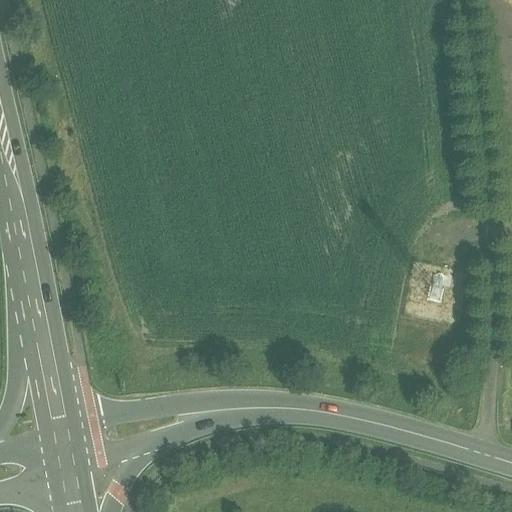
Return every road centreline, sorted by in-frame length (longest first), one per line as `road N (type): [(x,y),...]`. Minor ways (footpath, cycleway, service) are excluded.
road 1 (unknown): [(481,455),(491,335),(469,0)]
road 2 (secondary): [(309,415),(240,407),(158,413),(66,436)]
road 3 (secondary): [(309,415),(386,427),(511,464)]
road 4 (secondary): [(0,129),(39,318)]
road 5 (secondary): [(160,443),(239,422),(309,415)]
road 6 (trunk): [(39,318),(20,399),(0,436)]
road 7 (secondary): [(39,318),(66,436)]
